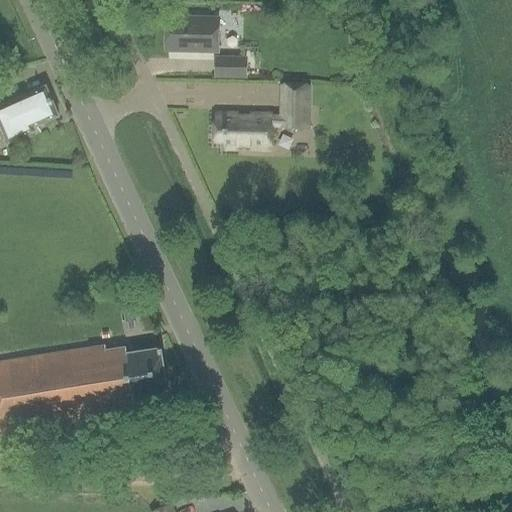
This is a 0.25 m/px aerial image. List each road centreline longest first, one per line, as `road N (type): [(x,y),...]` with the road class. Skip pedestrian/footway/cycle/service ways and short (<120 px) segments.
road 1 (residential): [(347,511),(152,94)]
road 2 (tertiary): [(270,511),(89,123)]
road 3 (tertiary): [(89,123),(32,0)]
